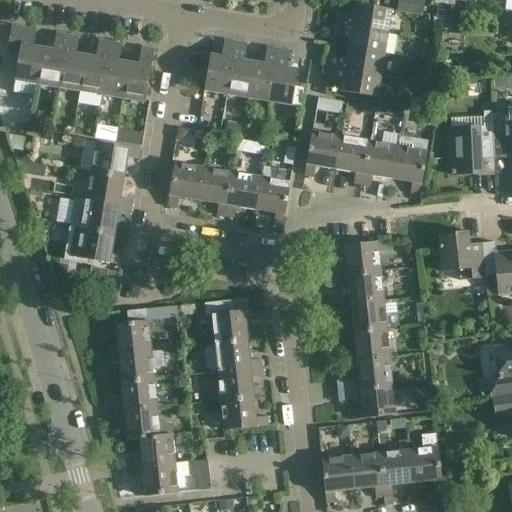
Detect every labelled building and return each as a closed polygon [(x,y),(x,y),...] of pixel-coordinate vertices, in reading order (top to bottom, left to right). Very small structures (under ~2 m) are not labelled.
[(424,0),(398,0),(396,12),(423,17),(426,0),(424,0)] [(336,24),(388,34),(391,12),(355,6),(354,16),(338,13),(336,24)] [(349,49),(384,55),(388,34),(336,24),(334,35),(350,38),(349,49)] [(11,27),(7,52),(19,54),(14,81),(15,81),(13,93),(34,97),(36,85),(42,49),(33,48),(35,31),(11,27)] [(36,85),(58,89),(66,37),(55,35),(52,51),(42,49),(36,85)] [(58,89),(79,92),(85,57),(75,55),(78,39),(66,37),(58,89)] [(79,92),(100,96),(109,44),(97,42),(94,59),(85,57),(79,92)] [(204,92),(226,96),(235,44),(224,42),(221,58),(210,56),(204,92)] [(100,96),(122,100),(128,64),(118,62),(121,46),(109,44),(100,96)] [(226,96),(248,99),(253,64),(244,62),(247,46),(235,44),(226,96)] [(122,100),(144,103),(153,51),(141,49),(138,65),(128,64),(122,100)] [(248,99),(269,103),(278,51),(266,49),(264,66),(253,64),(248,99)] [(329,67),(381,76),(384,55),(349,49),(347,58),(331,56),(329,67)] [(269,103),(292,107),(298,71),(284,69),(286,52),(278,51),(269,103)] [(342,93),(377,98),(381,76),(329,67),(327,78),(344,81),(342,93)] [(317,110),(339,113),(341,101),(318,98),(317,110)] [(511,158),(511,110),(504,111),(505,127),(493,128),(494,159),(511,158)] [(448,131),(451,177),(481,174),(480,160),(494,159),(493,128),(492,128),(492,112),(484,113),(484,128),(448,131)] [(304,176),(314,178),(316,166),(335,170),(341,137),(312,132),(304,176)] [(354,185),(361,187),(369,142),(341,137),(335,170),(356,174),(354,185)] [(428,142),(413,139),(399,137),(398,147),(392,180),(412,184),(410,195),(419,196),(427,152),(426,152),(428,142)] [(239,138),(236,147),(262,156),(265,146),(239,138)] [(83,142),(79,170),(91,172),(124,178),(127,159),(137,160),(140,151),(128,149),(83,142)] [(361,187),(370,188),(372,177),(392,180),(398,147),(369,142),(361,187)] [(168,207),(176,209),(178,198),(196,201),(202,168),(175,163),(168,207)] [(216,216),(224,217),(232,173),(202,168),(196,201),(218,205),(216,216)] [(273,226),(281,228),(289,183),(292,172),(279,170),(277,181),(260,178),(254,211),(275,215),(273,226)] [(86,201),(130,208),(131,200),(120,198),(124,178),(91,172),(86,201)] [(224,217),(233,219),(235,208),(254,211),(260,178),(232,173),(224,217)] [(128,217),(130,208),(86,201),(75,199),(70,228),(81,230),(114,235),(117,216),(128,217)] [(89,261),(119,266),(121,257),(110,255),(114,235),(81,230),(70,228),(64,260),(88,264),(89,261)] [(460,272),(461,282),(486,279),(486,278),(483,246),(471,247),(469,233),(456,234),(456,236),(440,238),(444,274),(460,272)] [(346,255),(349,277),(381,273),(378,243),(334,247),(335,256),(346,255)] [(498,276),(500,295),(511,294),(511,254),(498,256),(497,244),(483,246),(486,278),(498,276)] [(339,306),(384,301),(381,273),(349,277),(350,295),(338,296),(339,306)] [(354,334),(388,330),(384,301),(339,306),(340,314),(352,313),(354,334)] [(212,316),(215,345),(247,342),(245,322),(258,321),(257,311),(233,314),(231,302),(205,304),(206,317),(212,316)] [(148,310),(127,312),(129,324),(116,326),(118,346),(107,347),(108,356),(153,351),(148,310)] [(345,354),(346,364),(391,359),(388,330),(354,334),(356,353),(345,354)] [(218,372),(218,373),(263,369),(263,361),(249,362),(247,342),(215,345),(215,346),(209,347),(204,353),(206,367),(212,372),(218,372)] [(489,378),(492,398),(511,394),(511,345),(494,348),(498,376),(489,378)] [(120,362),(122,383),(156,380),(153,351),(108,356),(108,364),(120,362)] [(358,370),(360,391),(394,387),(391,359),(346,364),(347,371),(358,370)] [(218,373),(221,402),(253,399),(251,379),(264,377),(263,369),(218,373)] [(112,405),(113,414),(159,409),(156,380),(122,383),(124,403),(112,405)] [(351,412),(352,421),(397,416),(394,387),(360,391),(362,411),(351,412)] [(511,414),(511,394),(492,398),(495,418),(511,414)] [(221,402),(224,432),(269,427),(268,418),(255,419),(253,399),(221,402)] [(126,421),(128,441),(140,440),(173,436),(172,425),(160,423),(159,409),(113,414),(114,422),(126,421)] [(386,431),(385,421),(376,422),(377,432),(386,431)] [(432,482),(433,494),(442,493),(438,448),(437,448),(436,435),(422,436),(423,449),(408,451),(411,484),(432,482)] [(131,461),(132,470),(177,465),(174,436),(173,436),(140,440),(143,460),(131,461)] [(379,454),(384,499),(393,498),(392,486),(411,484),(408,451),(379,454)] [(375,488),(377,499),(384,499),(379,454),(351,457),(355,490),(375,488)] [(322,460),(327,505),(336,504),(335,492),(355,490),(351,457),(322,460)] [(199,475),(200,491),(210,490),(209,474),(208,462),(187,464),(188,476),(199,475)] [(144,476),(147,497),(180,493),(177,465),(132,470),(133,477),(144,476)]
